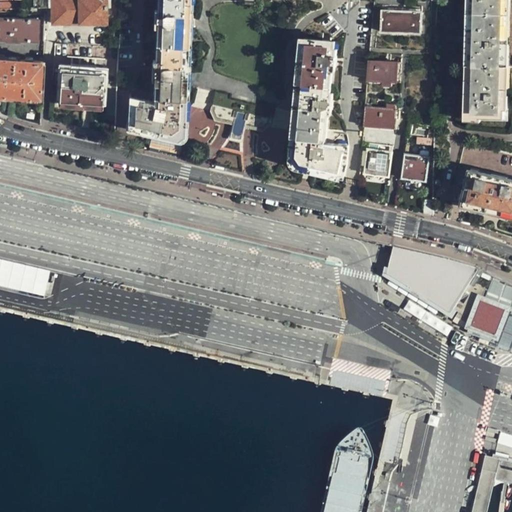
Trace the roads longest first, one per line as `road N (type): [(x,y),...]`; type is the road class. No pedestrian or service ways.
road 1 (tertiary): [(0,126),(511,255)]
road 2 (unknown): [(455,121),(447,0)]
